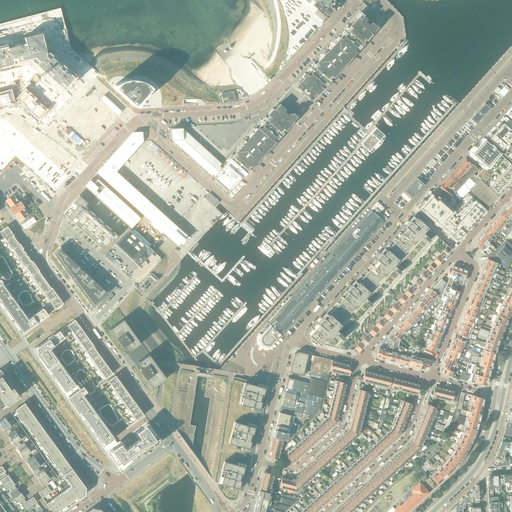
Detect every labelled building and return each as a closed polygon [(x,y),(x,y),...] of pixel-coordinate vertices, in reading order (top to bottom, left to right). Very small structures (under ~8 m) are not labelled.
[(313,5),(328,19),(329,18),(328,17),(330,14),(331,15),(340,7),(339,5),(338,4),(338,3),(337,3),(335,2),(333,4),(331,2),(328,5),(329,6),(325,10),(317,2),(313,5)] [(288,113),(289,114),(290,114),(296,107),(301,112),(305,108),(300,103),(306,97),(305,96),(304,95),(302,93),(302,92),(301,92),(298,90),(298,89),(295,87),(298,84),(301,81),(299,79),(304,74),(305,74),(306,75),(316,64),(318,61),(327,52),(329,49),(337,40),(339,38),(349,27),(355,20),(360,15),(363,17),(366,19),(367,20),(366,20),(367,21),(368,21),(370,23),(369,23),(370,23),(370,24),(376,29),(378,27),(372,21),(373,20),(376,16),(377,15),(376,15),(373,12),(372,11),(369,8),(363,3),(363,4),(360,8),(352,16),(348,20),(348,21),(325,46),(324,47),(313,59),(312,60),(302,71),(301,72),(291,83),(290,85),(290,88),(287,92),(285,90),(281,94),(283,96),(279,101),(277,99),(270,106),(269,107),(268,106),(260,111),(248,117),(249,119),(246,121),(245,118),(243,119),(238,122),(236,123),(235,123),(226,124),(213,125),(197,126),(197,127),(195,127),(179,128),(178,128),(171,128),(169,128),(169,129),(169,141),(170,142),(175,146),(175,147),(181,152),(187,157),(193,162),(193,163),(199,168),(205,173),(205,174),(208,176),(209,177),(211,175),(172,141),(172,140),(171,129),(182,129),(199,144),(221,164),(219,167),(221,169),(224,165),(225,165),(241,147),(279,104),(284,109),(285,110),(286,111),(288,113)] [(373,32),(376,29),(370,24),(370,23),(369,23),(370,23),(368,21),(367,21),(366,20),(367,20),(366,19),(363,17),(360,15),(355,20),(349,27),(339,38),(337,40),(329,49),(327,52),(318,61),(316,64),(306,75),(305,74),(304,74),(299,79),(301,81),(298,84),(295,87),(298,89),(298,90),(301,92),(302,92),(302,93),(304,95),(305,96),(306,97),(311,101),(316,95),(317,96),(348,61),(358,50),(366,42),(374,33),(373,32)] [(14,27),(0,30),(0,32),(1,37),(16,33),(14,27)] [(0,67),(29,60),(36,65),(63,90),(64,89),(74,78),(73,77),(74,76),(71,73),(70,74),(69,73),(65,70),(64,69),(65,68),(62,65),(61,66),(60,65),(61,64),(58,61),(56,62),(55,61),(52,58),(51,57),(52,56),(49,53),(47,54),(47,53),(43,39),(41,33),(23,38),(25,44),(24,44),(20,45),(19,45),(19,43),(13,45),(13,47),(7,48),(6,49),(5,47),(1,50),(0,50),(0,67)] [(109,79),(107,81),(115,89),(117,90),(124,96),(125,97),(134,106),(183,105),(183,100),(186,95),(182,94),(178,91),(174,88),(171,86),(167,82),(164,80),(162,79),(160,78),(158,77),(155,75),(150,73),(146,72),(143,71),(137,70),(134,70),(129,70),(124,71),(121,72),(117,74),(114,75),(111,77),(109,79)] [(9,90),(4,91),(7,103),(12,102),(9,90)] [(26,90),(18,99),(22,103),(30,94),(26,90)] [(227,93),(230,102),(236,101),(234,95),(234,91),(227,93)] [(230,102),(227,93),(221,94),(223,104),(230,102)] [(30,94),(22,103),(26,106),(25,107),(26,107),(34,98),(35,97),(30,94)] [(34,98),(26,107),(29,111),(38,102),(34,98)] [(38,102),(29,111),(33,114),(42,105),(38,102)] [(295,118),(290,114),(289,114),(288,113),(286,111),(285,110),(284,109),(279,104),(241,147),(225,165),(224,165),(221,169),(219,167),(221,164),(199,144),(182,129),(171,129),(172,140),(172,141),(211,175),(212,175),(216,178),(213,181),(228,194),(241,180),(253,166),(257,162),(283,134),(293,122),(292,122),(295,118)] [(473,128),(490,109),(487,106),(485,104),(474,115),(467,123),(473,128)] [(42,105),(33,114),(38,118),(46,109),(42,105)] [(511,124),(503,117),(494,127),(484,137),(486,139),(509,160),(511,162),(511,124)] [(370,132),(355,148),(365,157),(380,140),(370,132)] [(102,177),(106,182),(115,172),(142,142),(142,133),(141,133),(132,133),(97,173),(102,178),(102,177)] [(483,139),(470,153),(484,166),(487,168),(499,154),(493,148),(492,148),(488,145),(488,144),(483,139)] [(500,176),(505,170),(510,164),(499,154),(487,168),(484,166),(482,169),(476,176),(480,180),(489,188),(494,182),(500,176)] [(439,188),(450,198),(467,179),(468,178),(468,179),(477,169),(465,159),(439,188)] [(511,176),(505,170),(500,176),(509,184),(511,181),(511,176)] [(118,192),(127,183),(115,172),(106,182),(118,192)] [(509,184),(500,176),(494,182),(504,190),(506,188),(509,184)] [(407,192),(405,194),(411,200),(424,185),(418,180),(417,178),(406,190),(407,192)] [(90,181),(85,187),(90,192),(96,197),(131,229),(140,218),(100,182),(98,180),(94,184),(90,181)] [(486,210),(498,197),(489,188),(479,180),(467,193),(486,210)] [(504,190),(494,182),(489,188),(498,197),(498,196),(499,196),(502,193),(501,193),(504,190)] [(118,192),(126,200),(135,190),(127,183),(118,192)] [(456,204),(450,198),(439,188),(432,195),(444,206),(451,212),(456,204)] [(126,200),(135,207),(143,197),(135,190),(126,200)] [(209,193),(204,198),(215,208),(215,207),(219,202),(218,200),(209,193)] [(421,208),(420,208),(421,209),(423,210),(458,242),(486,210),(467,193),(451,212),(437,199),(436,201),(431,196),(422,206),(421,208)] [(22,196),(24,199),(28,204),(31,202),(25,194),(24,194),(22,196)] [(14,195),(5,201),(10,208),(9,209),(9,210),(10,211),(12,213),(14,215),(15,215),(23,209),(24,208),(22,205),(23,204),(21,201),(20,202),(19,202),(14,195)] [(84,206),(87,203),(79,195),(75,200),(67,208),(62,213),(66,217),(102,249),(108,242),(111,244),(118,236),(84,206)] [(143,214),(151,204),(143,197),(135,207),(143,214)] [(143,214),(151,222),(159,212),(151,204),(143,214)] [(363,222),(374,232),(378,228),(379,229),(387,219),(387,218),(379,211),(376,208),(372,212),(363,222)] [(23,209),(15,215),(20,221),(23,224),(30,219),(28,216),(28,215),(23,209)] [(511,216),(504,209),(500,214),(511,224),(511,216)] [(151,222),(159,229),(168,219),(159,212),(151,222)] [(496,218),(511,231),(511,230),(511,224),(500,214),(496,218)] [(451,249),(416,218),(414,216),(323,317),(307,334),(310,337),(316,342),(316,343),(317,344),(318,343),(339,349),(342,345),(347,350),(348,349),(352,350),(354,352),(358,352),(395,311),(451,249)] [(496,218),(493,222),(503,231),(507,235),(511,231),(496,218)] [(168,219),(159,229),(177,245),(186,236),(175,226),(168,219)] [(255,230),(246,222),(243,226),(252,234),(255,230)] [(374,232),(363,222),(359,227),(358,228),(351,236),(362,246),(374,232)] [(493,222),(489,226),(498,234),(499,235),(503,231),(493,222)] [(489,226),(486,229),(495,237),(498,234),(489,226)] [(2,230),(0,231),(0,235),(2,237),(10,231),(7,227),(4,229),(4,228),(2,229),(2,230)] [(153,251),(129,229),(115,244),(139,266),(153,251)] [(486,229),(483,232),(492,240),(495,237),(486,229)] [(10,231),(2,237),(5,242),(6,242),(5,241),(13,236),(14,236),(13,235),(11,231),(10,232),(10,231)] [(483,232),(480,236),(489,243),(492,240),(483,232)] [(500,235),(497,239),(502,243),(505,240),(504,239),(500,235)] [(13,236),(5,241),(6,242),(8,245),(9,246),(16,240),(13,236)] [(356,253),(362,246),(351,236),(349,238),(348,236),(344,241),(345,242),(345,243),(356,253)] [(480,236),(477,239),(486,247),(490,250),(492,252),(495,250),(496,250),(489,244),(489,243),(480,236)] [(475,242),(475,243),(475,244),(478,247),(477,248),(482,251),(486,255),(486,256),(492,252),(490,250),(486,247),(477,239),(478,239),(475,242)] [(8,245),(7,246),(7,247),(10,251),(11,251),(11,250),(19,245),(19,244),(16,240),(9,246),(8,245)] [(492,252),(486,256),(487,260),(500,265),(508,268),(511,264),(511,261),(511,246),(507,242),(505,240),(502,243),(499,247),(496,250),(495,250),(492,252)] [(347,263),(356,253),(345,243),(335,253),(338,255),(347,263)] [(19,245),(11,250),(11,251),(14,254),(14,255),(22,249),(23,249),(19,244),(19,245)] [(108,292),(86,272),(81,268),(82,267),(60,247),(54,254),(72,278),(73,277),(77,281),(75,283),(93,308),(108,292)] [(14,254),(13,255),(14,255),(17,260),(18,259),(25,253),(24,251),(25,251),(23,249),(23,250),(22,249),(14,255),(14,254)] [(25,253),(18,259),(21,263),(29,258),(27,256),(28,255),(27,254),(26,254),(25,253)] [(334,277),(341,269),(332,262),(338,255),(335,253),(333,255),(333,256),(331,255),(323,264),(324,265),(323,267),(334,277)] [(347,263),(338,255),(332,262),(341,269),(347,263)] [(21,263),(20,264),(23,268),(23,269),(24,268),(32,262),(31,262),(30,260),(31,260),(30,258),(29,259),(29,258),(21,263)] [(487,260),(485,264),(498,270),(498,269),(500,265),(487,260)] [(32,262),(24,268),(27,272),(36,266),(35,264),(34,264),(32,261),(31,262),(32,262)] [(485,264),(483,269),(494,273),(495,273),(503,277),(505,273),(498,270),(485,264)] [(36,266),(27,272),(30,276),(30,277),(38,271),(39,271),(37,268),(36,266)] [(450,288),(454,279),(458,268),(454,266),(453,267),(452,267),(451,271),(449,270),(447,276),(449,277),(447,284),(446,286),(450,288)] [(328,283),(334,277),(323,267),(317,273),(328,283)] [(458,280),(462,269),(458,268),(454,279),(458,280)] [(462,269),(458,280),(457,284),(462,286),(466,276),(465,276),(467,272),(466,272),(466,270),(462,269)] [(483,269),(481,274),(501,282),(503,277),(495,273),(494,273),(483,269)] [(30,276),(29,277),(30,277),(33,282),(41,276),(38,271),(30,277),(30,276)] [(322,290),(328,283),(317,273),(311,280),(315,284),(322,290)] [(481,274),(479,279),(498,286),(499,286),(500,284),(501,283),(501,282),(481,274)] [(41,276),(33,282),(36,286),(37,286),(37,285),(45,280),(41,276)] [(143,294),(155,282),(149,276),(149,277),(137,289),(141,292),(143,294)] [(441,279),(431,290),(441,298),(442,296),(444,291),(446,286),(447,284),(441,279)] [(479,279),(477,283),(479,284),(496,291),(498,286),(479,279)] [(45,280),(37,285),(37,286),(40,289),(40,290),(48,284),(45,280)] [(307,307),(322,290),(315,284),(311,280),(292,301),(299,306),(302,303),(307,307)] [(0,302),(17,326),(22,333),(47,315),(43,308),(42,309),(27,320),(4,287),(0,281),(0,302)] [(477,283),(475,288),(488,294),(494,296),(496,291),(479,284),(477,283)] [(40,289),(39,290),(42,295),(43,295),(44,294),(51,289),(51,288),(48,284),(40,290),(40,289)] [(458,297),(459,292),(454,290),(450,288),(446,286),(444,291),(458,297)] [(51,289),(44,294),(46,297),(46,298),(54,292),(51,288),(51,289)] [(475,288),(473,293),(483,298),(492,301),(493,297),(494,296),(488,294),(475,288)] [(431,290),(427,294),(435,301),(436,299),(437,300),(437,301),(439,302),(440,300),(441,298),(431,290)] [(456,301),(458,297),(444,291),(442,296),(456,301)] [(46,297),(45,298),(45,299),(48,303),(57,296),(54,292),(46,298),(46,297)] [(473,293),(471,298),(484,304),(489,306),(490,304),(492,301),(483,298),(473,293)] [(435,308),(438,304),(435,301),(427,294),(424,298),(432,305),(435,308)] [(503,302),(500,309),(511,313),(511,311),(511,309),(511,297),(507,296),(506,295),(503,302)] [(57,296),(48,303),(51,307),(60,300),(60,299),(58,296),(57,296)] [(454,306),(456,301),(442,296),(441,298),(440,300),(454,306)] [(429,308),(432,305),(424,298),(421,301),(429,308)] [(471,298),(469,303),(487,311),(489,306),(484,304),(471,298)] [(60,300),(51,307),(54,311),(63,304),(60,300)] [(452,310),(454,306),(440,300),(439,302),(438,304),(452,310)] [(300,314),(307,307),(302,303),(299,306),(292,301),(288,305),(299,316),(300,315),(300,314)] [(429,308),(421,301),(418,305),(425,312),(429,308)] [(469,303),(467,309),(485,316),(487,311),(469,303)] [(450,315),(452,310),(438,304),(435,308),(450,315)] [(292,324),(299,316),(288,305),(280,314),(291,324),(292,323),(292,324)] [(422,316),(425,312),(418,305),(414,309),(422,316)] [(448,319),(450,315),(435,308),(434,310),(433,312),(433,313),(448,319)] [(422,316),(414,309),(411,312),(419,319),(422,316)] [(467,309),(465,314),(483,321),(485,316),(467,309)] [(497,316),(494,322),(505,326),(508,320),(507,320),(508,318),(509,316),(510,317),(511,313),(500,309),(497,315),(497,316)] [(419,319),(411,312),(408,316),(416,323),(419,319)] [(446,325),(448,319),(433,313),(436,314),(433,320),(435,321),(446,325)] [(291,324),(280,314),(278,316),(274,321),(285,331),(291,324)] [(465,314),(463,319),(481,326),(481,325),(483,321),(465,314)] [(416,323),(408,316),(405,319),(419,332),(422,328),(416,323)] [(420,333),(419,332),(405,319),(402,323),(412,332),(411,332),(412,333),(415,335),(417,337),(420,333)] [(463,319),(461,324),(479,331),(481,326),(463,319)] [(75,320),(66,326),(70,331),(78,325),(75,320)] [(141,344),(123,320),(109,330),(123,348),(126,345),(131,351),(141,344)] [(283,333),(285,331),(274,321),(272,323),(272,324),(282,333),(283,333)] [(444,329),(446,325),(435,321),(433,325),(444,329)] [(480,329),(479,333),(489,336),(500,340),(502,334),(505,326),(494,322),(491,329),(491,330),(490,332),(480,329)] [(412,332),(402,323),(398,326),(406,333),(409,336),(412,333),(411,332),(412,332)] [(259,338),(259,341),(259,342),(260,342),(261,341),(262,341),(263,342),(263,343),(264,343),(265,344),(266,345),(268,344),(269,344),(270,344),(270,343),(275,338),(277,339),(282,333),(272,324),(268,330),(266,328),(260,335),(259,337),(259,338)] [(460,325),(458,329),(477,336),(478,333),(479,331),(461,324),(460,325)] [(78,325),(70,331),(73,335),(81,329),(78,325)] [(442,334),(444,329),(433,325),(432,325),(431,329),(442,334)] [(406,333),(398,326),(395,330),(403,337),(406,333)] [(81,329),(73,335),(76,340),(84,334),(81,329)] [(440,339),(442,334),(431,329),(430,329),(432,330),(430,335),(440,339)] [(458,329),(456,334),(472,340),(475,341),(475,340),(476,340),(477,336),(458,329)] [(403,337),(395,330),(392,334),(399,340),(400,340),(403,337)] [(59,331),(33,350),(37,355),(36,356),(46,370),(47,369),(64,393),(67,397),(68,398),(66,399),(76,413),(78,411),(95,436),(94,437),(100,444),(101,444),(103,446),(113,439),(83,396),(82,395),(88,391),(85,387),(84,388),(83,386),(78,390),(75,386),(49,349),(64,338),(59,331)] [(438,343),(440,339),(430,335),(427,333),(425,338),(438,343)] [(476,340),(475,343),(480,345),(479,346),(485,347),(484,350),(496,354),(498,347),(498,346),(500,340),(489,336),(479,333),(477,337),(487,340),(486,343),(476,340)] [(84,334),(76,340),(79,344),(88,338),(84,334)] [(394,343),(395,345),(399,340),(392,334),(388,338),(391,341),(394,343)] [(456,334),(454,339),(469,345),(470,345),(472,340),(456,334)] [(88,338),(79,344),(82,348),(91,342),(88,338)] [(262,341),(261,341),(261,343),(262,344),(263,345),(265,346),(266,346),(268,346),(270,345),(271,344),(277,339),(275,338),(270,343),(270,344),(269,344),(268,344),(266,345),(265,344),(264,343),(263,343),(263,342),(262,341)] [(436,348),(438,343),(425,338),(423,342),(427,344),(436,348)] [(454,339),(452,344),(466,350),(470,352),(471,352),(474,353),(476,348),(473,347),(472,346),(471,350),(467,349),(469,345),(454,339)] [(394,363),(399,340),(395,345),(394,343),(389,361),(394,363)] [(398,364),(403,344),(402,342),(400,340),(399,340),(394,363),(398,364)] [(384,360),(389,361),(394,343),(391,341),(389,344),(388,349),(387,349),(384,360)] [(91,342),(82,348),(85,353),(93,347),(94,347),(91,342)] [(403,365),(407,348),(405,346),(403,344),(398,364),(403,365)] [(435,352),(436,348),(427,344),(425,349),(435,352)] [(452,344),(450,349),(464,355),(465,352),(470,354),(470,352),(466,350),(452,344)] [(403,365),(408,366),(413,346),(412,346),(407,348),(403,365)] [(408,366),(414,368),(419,347),(413,346),(408,366)] [(86,353),(85,354),(88,358),(96,351),(93,347),(85,353),(86,353)] [(414,368),(419,369),(424,352),(424,348),(419,347),(414,368)] [(384,360),(387,349),(383,348),(383,349),(378,348),(376,357),(380,358),(380,359),(384,360)] [(450,349),(448,354),(461,360),(468,363),(471,364),(471,361),(472,359),(464,356),(464,355),(450,349)] [(472,359),(471,361),(479,363),(478,366),(491,369),(493,362),(493,361),(496,354),(484,350),(481,358),(478,357),(473,356),(472,358),(472,359)] [(96,351),(88,358),(91,362),(100,356),(96,351)] [(311,367),(314,356),(298,352),(294,354),(289,372),(302,376),(305,366),(311,367)] [(429,367),(433,356),(424,352),(419,369),(423,370),(423,369),(425,370),(427,369),(428,367),(429,367)] [(448,354),(446,359),(459,364),(461,360),(448,354)] [(166,379),(156,365),(149,355),(138,362),(143,368),(139,371),(152,389),(166,379)] [(100,356),(91,362),(94,366),(103,360),(100,356)] [(330,371),(332,360),(314,356),(311,367),(310,373),(309,378),(310,378),(319,380),(320,376),(321,372),(329,374),(330,371)] [(446,359),(444,363),(454,367),(456,368),(457,369),(459,364),(446,359)] [(103,360),(94,366),(97,371),(106,365),(103,360)] [(332,360),(330,371),(349,375),(351,367),(350,367),(350,366),(348,365),(349,365),(332,360)] [(444,363),(442,368),(443,368),(444,368),(444,369),(454,373),(457,374),(458,370),(456,369),(456,368),(454,367),(444,363)] [(106,365),(97,371),(101,375),(109,369),(106,365)] [(475,365),(470,382),(481,385),(483,385),(485,385),(486,384),(487,383),(488,383),(488,379),(489,379),(491,369),(478,366),(475,365)] [(109,369),(101,375),(104,380),(112,374),(109,369)] [(443,370),(442,373),(452,377),(455,378),(459,379),(460,375),(459,374),(457,374),(454,373),(444,369),(443,370)] [(0,410),(6,406),(19,397),(3,374),(0,370),(0,410)] [(373,384),(375,384),(377,374),(365,371),(364,375),(362,380),(361,380),(361,382),(362,382),(362,381),(364,381),(364,383),(373,385),(373,384)] [(306,394),(316,396),(316,397),(323,398),(324,392),(328,377),(329,374),(321,372),(320,376),(319,380),(310,378),(308,384),(307,383),(302,382),(288,378),(285,389),(306,394)] [(390,383),(392,378),(377,374),(375,384),(377,385),(377,386),(386,388),(387,387),(388,388),(389,383),(390,383)] [(115,375),(107,381),(111,385),(118,380),(117,379),(118,378),(117,376),(116,377),(115,375)] [(404,391),(407,381),(392,378),(390,383),(389,383),(388,388),(388,389),(390,389),(391,389),(390,391),(392,391),(393,390),(402,392),(402,391),(404,391)] [(334,394),(344,397),(347,384),(346,383),(330,379),(329,382),(333,383),(335,384),(333,392),(334,392),(334,394)] [(118,380),(111,385),(114,389),(114,390),(121,385),(120,383),(121,383),(120,381),(119,381),(118,380)] [(252,455),(263,415),(270,387),(247,381),(247,383),(244,383),(239,404),(241,405),(236,423),(234,422),(228,444),(231,444),(226,462),(224,462),(218,483),(231,487),(230,489),(243,492),(250,461),(248,461),(250,454),(252,455)] [(407,381),(404,391),(406,392),(406,393),(417,396),(418,394),(420,385),(407,381)] [(114,389),(112,390),(113,391),(116,395),(124,389),(124,388),(124,387),(123,385),(122,386),(121,385),(114,390),(114,389)] [(451,401),(453,391),(437,387),(437,388),(436,387),(435,389),(434,388),(432,395),(431,395),(430,397),(432,398),(432,397),(451,401)] [(124,389),(116,395),(119,399),(128,393),(127,392),(126,390),(125,390),(124,389)] [(355,403),(366,405),(366,404),(367,404),(369,395),(368,394),(369,392),(359,390),(355,403)] [(283,399),(303,403),(304,401),(298,399),(299,398),(297,398),(298,396),(284,392),(283,399)] [(128,393),(119,399),(122,404),(124,403),(123,403),(131,398),(130,396),(131,396),(129,394),(128,394),(128,393)] [(320,408),(323,398),(316,397),(316,396),(306,394),(303,404),(320,408)] [(340,410),(344,397),(334,394),(333,396),(332,396),(330,405),(331,406),(330,407),(340,410)] [(468,411),(481,415),(482,410),(482,409),(482,407),(483,405),(483,402),(483,401),(482,400),(483,400),(482,400),(481,399),(481,398),(480,398),(471,395),(469,403),(470,404),(468,411)] [(131,398),(123,403),(124,403),(126,407),(127,407),(134,402),(133,401),(134,400),(132,398),(132,399),(131,398)] [(320,411),(320,408),(303,404),(303,403),(283,399),(280,408),(302,414),(314,417),(320,411)] [(396,413),(408,418),(413,405),(412,405),(407,403),(403,401),(401,401),(396,413)] [(422,417),(432,421),(432,419),(433,420),(438,409),(431,406),(433,402),(431,401),(429,406),(427,405),(422,417)] [(126,407),(125,408),(129,413),(130,412),(137,406),(136,405),(137,405),(135,403),(134,402),(127,407),(126,407)] [(85,488),(53,444),(24,403),(12,412),(14,414),(16,413),(64,480),(65,479),(70,486),(48,501),(47,500),(45,502),(52,511),(60,511),(84,495),(85,488)] [(352,416),(362,419),(363,417),(364,417),(366,408),(365,408),(366,405),(355,403),(352,416)] [(137,406),(130,412),(133,416),(140,411),(139,410),(140,409),(139,407),(138,408),(137,406)] [(337,423),(340,410),(330,407),(328,418),(327,418),(326,419),(329,422),(330,421),(334,426),(337,423)] [(301,418),(302,414),(280,408),(277,419),(293,423),(295,417),(301,418)] [(140,411),(133,416),(136,421),(144,415),(143,414),(143,413),(142,411),(141,412),(140,411)] [(457,423),(464,426),(477,430),(479,423),(480,419),(481,415),(468,411),(466,419),(459,416),(459,417),(458,417),(459,412),(457,411),(454,423),(457,423)] [(402,432),(408,418),(396,413),(391,425),(393,426),(392,427),(396,428),(396,429),(402,432)] [(349,430),(347,431),(354,439),(358,435),(360,430),(361,430),(362,427),(363,421),(362,421),(362,419),(352,416),(349,430)] [(8,422),(8,421),(5,417),(0,420),(0,426),(1,427),(8,422)] [(417,430),(427,433),(427,432),(428,432),(432,423),(431,423),(432,421),(422,417),(417,430)] [(323,436),(334,426),(330,421),(329,422),(326,419),(325,418),(319,423),(316,426),(317,427),(316,428),(323,436)] [(276,426),(297,431),(299,425),(293,423),(277,419),(276,426)] [(12,426),(9,423),(8,422),(1,427),(5,434),(10,430),(9,429),(12,426)] [(142,450),(147,446),(148,448),(155,444),(160,441),(155,435),(154,433),(146,422),(132,432),(138,440),(127,449),(121,441),(117,443),(107,450),(115,461),(116,463),(121,469),(125,465),(131,460),(130,458),(135,455),(142,450)] [(390,428),(382,435),(390,444),(401,435),(402,432),(396,429),(396,428),(392,427),(393,426),(391,425),(390,428)] [(294,435),(297,431),(276,426),(275,430),(294,435)] [(474,437),(477,430),(464,426),(461,432),(462,432),(459,439),(471,444),(472,442),(472,441),(474,437)] [(511,465),(511,459),(509,460),(506,460),(506,458),(504,458),(503,456),(505,452),(505,451),(509,452),(509,455),(511,455),(511,428),(511,429),(506,427),(503,436),(500,445),(496,453),(492,462),(493,465),(495,466),(511,465)] [(312,445),(323,436),(316,428),(314,429),(313,429),(306,435),(307,436),(305,437),(312,445)] [(18,435),(15,430),(12,432),(10,430),(5,434),(10,441),(18,435)] [(275,430),(273,438),(284,441),(287,441),(294,435),(275,430)] [(412,443),(411,443),(416,448),(414,450),(417,453),(420,451),(419,450),(421,448),(422,444),(423,444),(427,436),(426,435),(427,433),(417,430),(412,443)] [(347,431),(337,440),(344,448),(345,447),(346,448),(353,441),(352,441),(354,439),(347,431)] [(21,440),(18,436),(18,435),(10,441),(15,447),(20,444),(18,442),(21,440)] [(390,444),(382,435),(378,439),(378,440),(377,439),(373,443),(375,444),(373,445),(380,453),(390,444)] [(302,454),(312,445),(305,437),(304,439),(303,438),(296,444),(297,445),(295,446),(302,454)] [(284,441),(273,438),(268,455),(269,455),(269,456),(270,456),(270,457),(279,460),(282,448),(284,441)] [(452,450),(463,457),(465,455),(464,454),(467,451),(469,447),(471,444),(459,439),(456,445),(452,450)] [(327,450),(334,457),(335,456),(336,457),(343,450),(342,450),(344,448),(337,440),(327,450)] [(27,448),(27,447),(24,443),(21,445),(20,444),(15,447),(20,454),(27,448)] [(416,454),(417,453),(414,450),(416,448),(411,443),(399,454),(406,461),(408,460),(408,461),(416,454)] [(371,462),(380,453),(373,445),(372,444),(366,449),(367,450),(364,452),(365,453),(364,454),(371,462)] [(292,463),(302,454),(295,446),(294,448),(293,447),(286,453),(287,454),(285,456),(286,457),(284,458),(284,461),(289,462),(290,461),(292,463)] [(31,453),(28,449),(27,448),(20,454),(24,460),(29,457),(28,455),(31,453)] [(327,450),(317,459),(324,466),(325,465),(326,466),(333,459),(332,459),(334,457),(327,450)] [(444,461),(454,470),(456,467),(455,467),(461,460),(463,457),(452,450),(452,451),(449,456),(444,461)] [(361,471),(371,462),(364,454),(362,456),(361,455),(359,457),(358,457),(353,461),(355,462),(353,464),(361,471)] [(405,462),(406,461),(399,454),(389,463),(396,470),(398,469),(398,470),(406,463),(405,462)] [(37,461),(33,456),(30,459),(29,457),(24,460),(29,467),(37,461)] [(322,468),(324,466),(317,459),(307,468),(314,476),(315,474),(316,475),(323,469),(322,468)] [(452,472),(454,470),(444,461),(440,466),(438,465),(436,462),(433,465),(428,459),(427,460),(426,462),(431,467),(434,471),(443,480),(445,478),(448,475),(451,472),(452,472)] [(40,466),(38,462),(37,461),(29,467),(34,473),(39,470),(37,468),(40,466)] [(421,467),(425,472),(431,467),(426,462),(425,463),(423,464),(422,466),(421,467)] [(351,480),(361,471),(353,464),(352,465),(350,463),(343,470),(344,472),(344,473),(351,480)] [(395,472),(396,470),(389,463),(380,472),(387,480),(389,479),(396,472),(395,472)] [(307,468),(295,479),(299,483),(299,484),(301,487),(305,483),(306,484),(313,478),(312,477),(314,476),(307,468)] [(46,474),(43,470),(40,472),(39,470),(34,473),(39,480),(46,474)] [(341,489),(351,480),(344,473),(343,473),(342,471),(338,474),(339,475),(338,476),(338,475),(333,479),(335,480),(334,482),(341,489)] [(443,480),(434,471),(434,472),(429,476),(437,485),(440,482),(441,482),(443,480)] [(266,486),(271,487),(276,488),(277,488),(277,487),(272,485),(274,474),(266,472),(266,473),(265,473),(264,474),(263,474),(261,481),(267,482),(266,486)] [(369,481),(377,489),(387,480),(380,472),(369,481)] [(11,480),(8,475),(6,473),(1,477),(3,479),(0,480),(0,481),(3,486),(11,480)] [(50,479),(47,475),(46,474),(39,480),(43,487),(48,483),(47,481),(50,479)] [(296,492),(301,487),(299,484),(299,483),(295,479),(294,479),(292,479),(292,480),(282,477),(279,487),(282,488),(281,489),(290,491),(290,490),(296,492)] [(16,487),(11,480),(3,486),(7,490),(10,488),(11,490),(16,487)] [(269,494),(271,487),(266,486),(267,482),(261,481),(259,491),(269,494)] [(330,499),(341,489),(334,482),(333,482),(331,481),(327,485),(328,485),(327,486),(326,485),(323,489),(324,490),(323,491),(330,499)] [(369,481),(360,490),(367,498),(369,497),(376,491),(376,490),(377,489),(369,481)] [(412,499),(417,504),(429,493),(419,482),(404,496),(407,500),(408,502),(412,499)] [(53,490),(48,483),(43,487),(45,488),(39,493),(42,498),(53,490)] [(21,493),(16,487),(11,490),(12,492),(9,494),(13,499),(21,493)] [(321,508),(330,499),(323,491),(322,489),(314,496),(315,497),(314,498),(314,497),(312,498),(321,508)] [(367,498),(360,490),(350,499),(356,507),(358,505),(359,506),(366,500),(367,498)] [(256,501),(255,505),(267,508),(268,505),(271,497),(270,496),(270,494),(269,494),(259,491),(258,494),(258,497),(257,499),(257,500),(256,501)] [(25,500),(24,498),(21,493),(13,499),(16,503),(19,501),(20,503),(25,500)] [(36,502),(33,497),(27,502),(25,500),(20,503),(25,510),(36,502)] [(306,511),(315,511),(321,508),(312,498),(303,506),(305,508),(303,509),(306,511)] [(355,508),(356,507),(350,499),(340,508),(343,511),(352,511),(356,509),(355,508)] [(408,511),(417,504),(412,499),(408,502),(407,500),(400,506),(399,505),(395,510),(393,511),(408,511)] [(458,511),(458,502),(450,510),(449,511),(458,511)]
